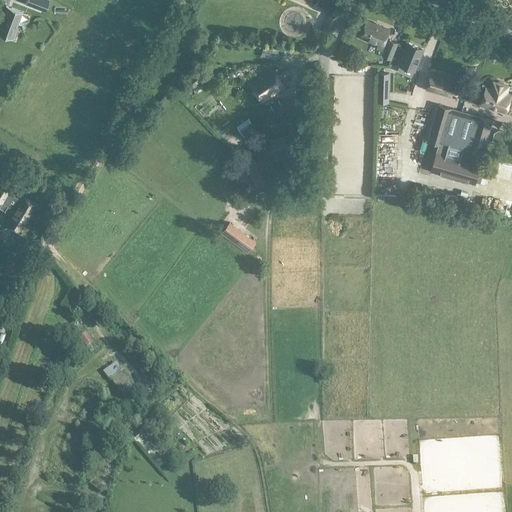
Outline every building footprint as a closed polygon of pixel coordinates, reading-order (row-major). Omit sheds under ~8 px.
[(45,11),(49,0),(26,0),(25,4),(45,11)] [(317,0),(315,5),(328,12),(332,5),(323,0),(317,0)] [(16,27),(22,11),(5,5),(5,6),(5,5),(0,18),(0,30),(1,31),(7,34),(8,33),(11,35),(15,26),(16,27)] [(339,16),(329,12),(321,29),(330,34),(339,16)] [(367,21),(360,37),(379,44),(377,48),(385,51),(383,55),(391,59),(398,43),(389,40),(388,43),(384,41),(389,30),(367,21)] [(424,49),(409,43),(400,65),(415,71),(424,49)] [(279,48),(264,45),(261,56),(277,60),(279,48)] [(428,51),(423,67),(431,69),(436,53),(428,51)] [(263,102),(285,87),(273,69),(250,84),(263,102)] [(410,81),(413,75),(402,70),(399,76),(410,81)] [(379,73),(378,102),(388,102),(389,73),(379,73)] [(427,88),(451,95),(455,80),(431,73),(427,88)] [(200,82),(195,76),(188,82),(193,88),(200,82)] [(508,86),(505,85),(505,83),(499,81),(497,83),(494,82),(491,89),(487,88),(482,104),(506,112),(511,95),(506,93),(508,86)] [(283,106),(278,99),(270,105),(275,112),(283,106)] [(452,108),(439,104),(428,139),(439,142),(431,170),(474,183),(482,155),(492,120),(479,116),(479,117),(452,109),(452,108)] [(256,129),(249,118),(237,125),(244,137),(256,129)] [(505,141),(506,136),(504,131),(499,130),(494,132),(492,137),(495,142),(501,143),(505,141)] [(292,134),(269,141),(273,155),(296,149),(292,134)] [(251,153),(236,162),(233,163),(240,176),(243,175),(251,189),(264,181),(256,167),(258,166),(251,153)] [(305,157),(304,157),(296,159),(298,173),(307,171),(305,157)] [(0,184),(0,200),(2,202),(13,209),(29,219),(37,205),(21,195),(19,199),(8,193),(10,190),(0,184)] [(20,233),(29,219),(2,202),(0,205),(0,208),(9,214),(4,222),(16,230),(11,237),(17,241),(14,247),(22,252),(29,241),(20,236),(19,237),(17,236),(19,232),(20,233)] [(222,233),(248,252),(255,242),(230,223),(222,233)] [(2,258),(0,262),(0,271),(18,278),(23,266),(2,258)] [(86,331),(79,337),(87,347),(93,342),(86,331)] [(117,361),(103,371),(111,381),(111,380),(124,398),(136,389),(123,371),(124,370),(117,361)]
